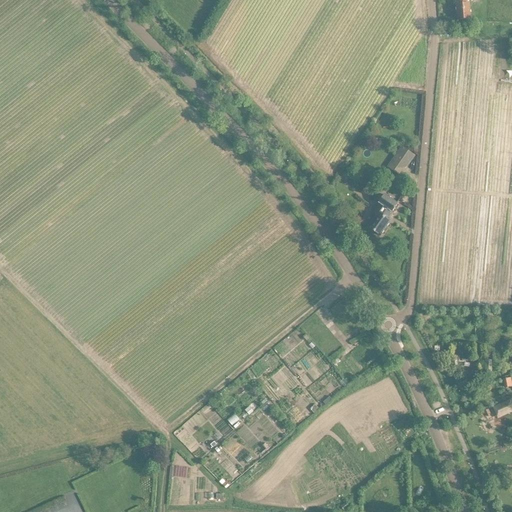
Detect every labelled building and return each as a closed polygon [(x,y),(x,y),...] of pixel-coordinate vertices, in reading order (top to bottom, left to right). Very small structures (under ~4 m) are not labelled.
[(458,0),(459,6),(456,6),(457,21),(470,20),(469,5),(468,5),(467,0),(458,0)] [(412,154),(402,148),(388,169),(397,175),(412,154)] [(376,216),(367,228),(380,236),(390,222),(386,219),(390,212),(391,213),(397,204),(383,195),(378,203),(379,204),(372,213),(376,216)] [(510,378),(502,379),(503,388),(511,387),(510,378)] [(511,409),(511,407),(509,400),(496,406),(500,415),(511,409)]
